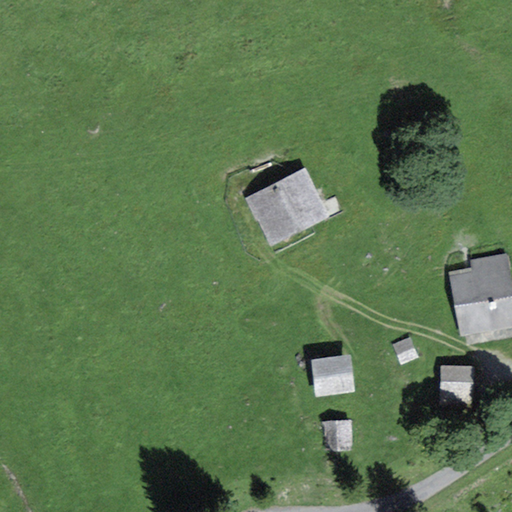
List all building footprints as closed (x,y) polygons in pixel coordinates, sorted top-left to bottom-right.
[(266,233),(270,241),(321,215),(301,174),(278,185),(272,184),(269,190),(254,197),(271,231),(266,233)] [(472,330),(511,322),(511,310),(502,255),(472,261),(475,274),(456,277),(467,334),(472,333),(472,330)] [(396,346),(402,361),(415,356),(409,340),(396,346)] [(318,364),(321,389),(348,385),(345,360),(318,364)] [(444,404),(467,405),(469,369),(445,369),(444,404)] [(325,424),(327,448),(349,446),(348,422),(325,424)]
